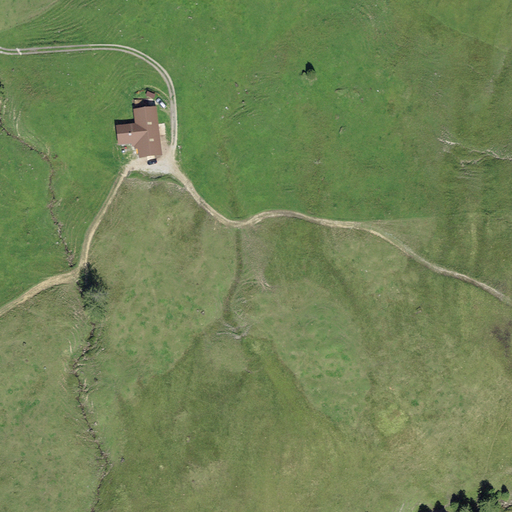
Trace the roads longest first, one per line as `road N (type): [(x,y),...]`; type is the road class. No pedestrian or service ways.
road 1 (track): [(171,165),(225,220),(275,212),(369,228),(511,302)]
road 2 (track): [(0,50),(104,46),(146,58),(170,86),(171,165)]
road 3 (track): [(171,165),(126,169),(92,228),(81,268),(0,313)]
